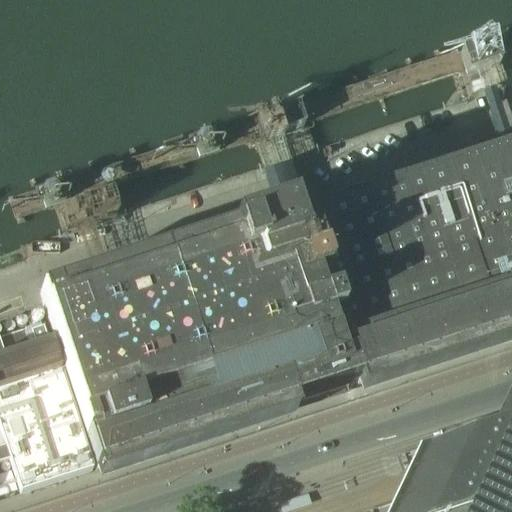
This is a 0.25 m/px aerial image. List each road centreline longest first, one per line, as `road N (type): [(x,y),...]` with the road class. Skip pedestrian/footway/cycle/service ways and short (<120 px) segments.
road 1 (unclassified): [(0,288),(511,119)]
road 2 (secondary): [(511,391),(140,511)]
